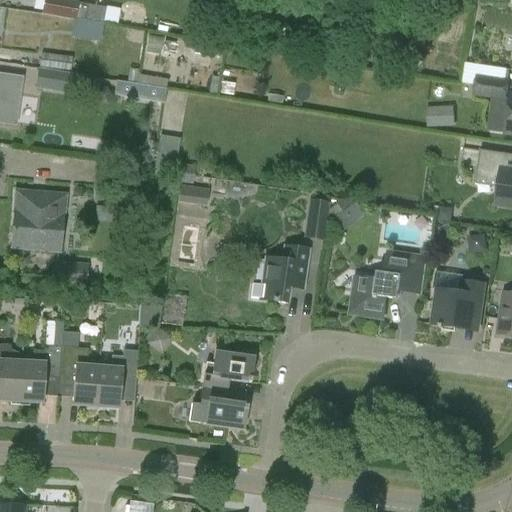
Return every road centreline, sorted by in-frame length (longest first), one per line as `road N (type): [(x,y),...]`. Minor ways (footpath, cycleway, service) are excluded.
road 1 (residential): [(270,484),(285,394),(299,368),(318,358),(354,354),(511,373)]
road 2 (tertiary): [(333,489),(454,507),(511,489)]
road 3 (tertiary): [(101,458),(270,484)]
